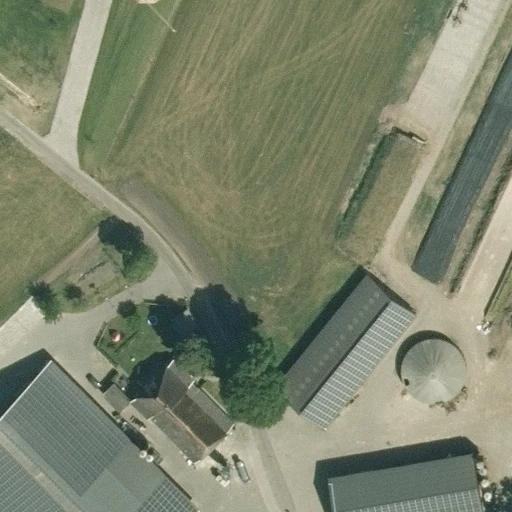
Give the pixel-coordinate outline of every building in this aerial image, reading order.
[(28,0),(37,6),(41,0),(48,0),(74,9),(76,0),(28,0)] [(367,272),(276,384),(324,423),(415,311),(367,272)] [(402,358),(400,369),(402,379),(407,389),(414,396),(424,401),(434,402),(445,401),(454,396),(462,388),(466,379),(468,368),(466,358),(461,348),(454,341),(444,336),(434,334),(423,336),(414,341),(406,349),(402,358)] [(193,461),(233,422),(191,380),(193,378),(174,359),(171,357),(129,399),(146,417),(148,415),(193,461)] [(190,511),(196,507),(49,359),(0,407),(0,511),(190,511)] [(330,477),(336,511),(483,511),(473,453),(330,477)]
